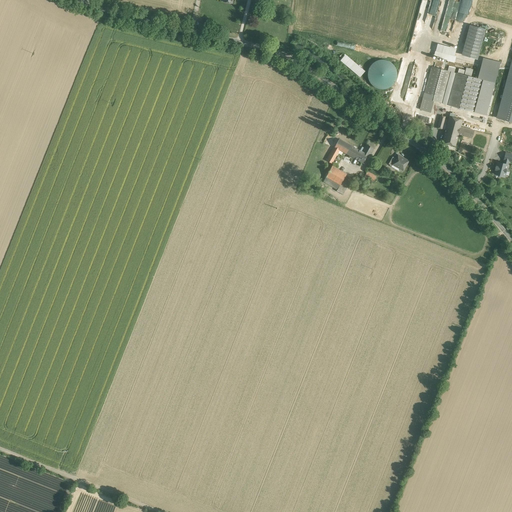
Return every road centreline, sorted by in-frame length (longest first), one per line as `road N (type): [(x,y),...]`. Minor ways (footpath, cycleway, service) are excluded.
road 1 (unclassified): [(511,245),(440,166),(284,56),(79,0)]
road 2 (track): [(0,450),(155,511)]
